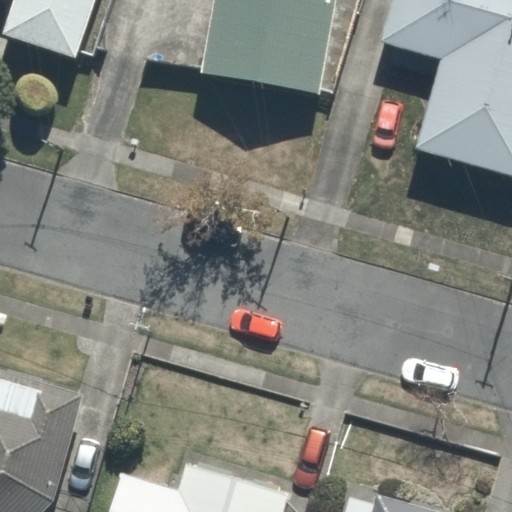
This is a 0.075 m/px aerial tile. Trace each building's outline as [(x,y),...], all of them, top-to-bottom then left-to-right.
[(6,0),(0,17),(0,29),(76,56),(95,0),(6,0)] [(196,0),(180,66),(313,99),(337,0),(196,0)] [(511,0),(383,0),(365,59),(427,79),(409,137),(511,169),(511,0)] [(82,388),(0,373),(0,511),(53,511),(56,509),(82,388)] [(280,511),(289,486),(184,453),(176,479),(114,460),(98,511),(280,511)] [(369,511),(453,511),(455,504),(373,491),(369,511)]
